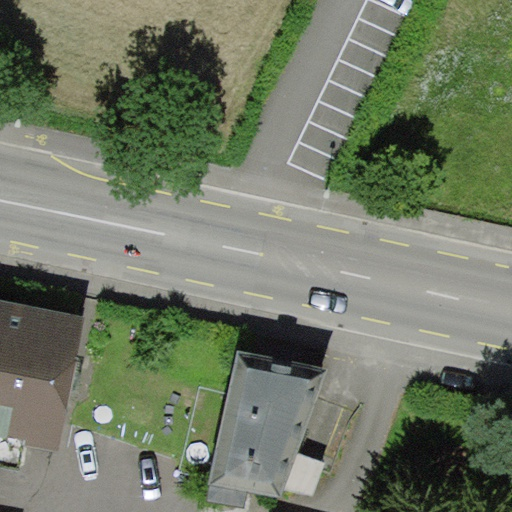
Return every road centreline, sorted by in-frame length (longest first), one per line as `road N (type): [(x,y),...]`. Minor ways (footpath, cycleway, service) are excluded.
road 1 (primary): [(0,230),(511,338)]
road 2 (primary): [(511,280),(0,174)]
